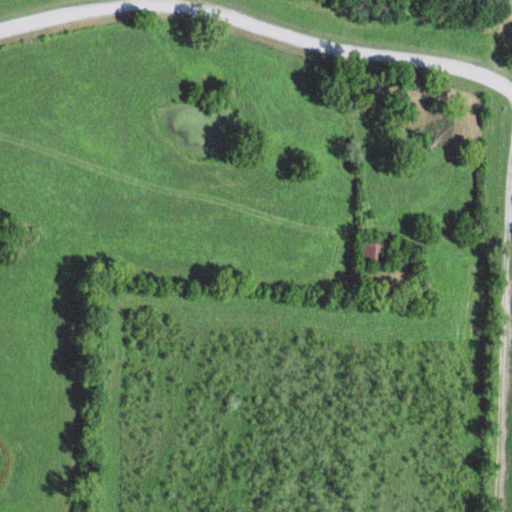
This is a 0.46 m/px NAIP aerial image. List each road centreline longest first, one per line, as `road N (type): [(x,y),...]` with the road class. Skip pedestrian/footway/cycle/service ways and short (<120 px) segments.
road 1 (residential): [(0,29),(150,2),(313,43),(449,62),(511,88)]
road 2 (residential): [(511,168),(494,511)]
